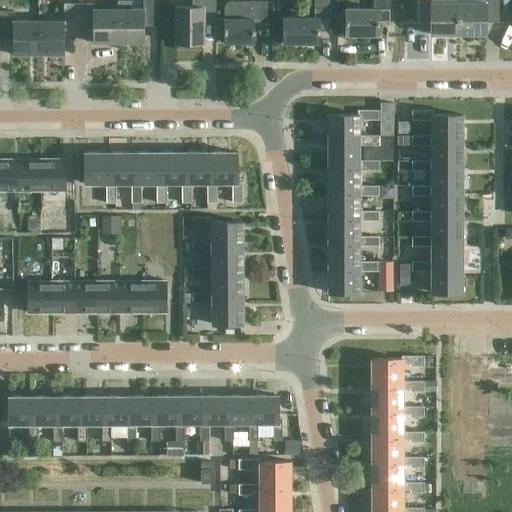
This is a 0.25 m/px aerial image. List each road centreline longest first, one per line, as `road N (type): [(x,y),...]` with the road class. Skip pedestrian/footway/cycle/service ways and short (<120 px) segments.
road 1 (residential): [(298,364),(0,365)]
road 2 (residential): [(257,123),(291,85),(511,84)]
road 3 (residential): [(0,130),(257,123)]
road 4 (residential): [(511,323),(293,326)]
road 5 (residential): [(293,326),(257,123)]
road 6 (residential): [(328,511),(298,364)]
